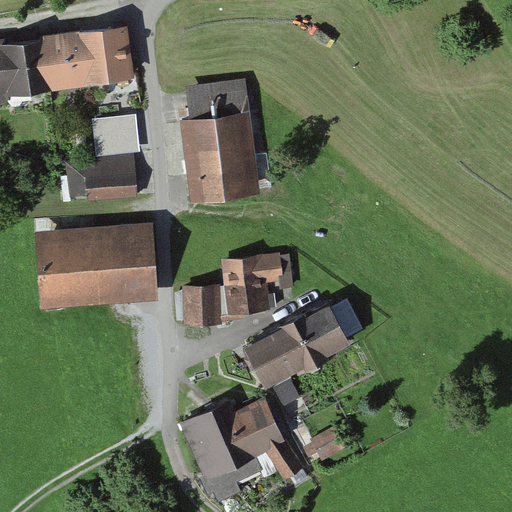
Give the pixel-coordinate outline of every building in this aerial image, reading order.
[(0,37),(0,101),(9,100),(7,89),(88,79),(88,77),(135,71),(129,18),(43,29),(43,32),(0,37)] [(247,75),(187,83),(191,112),(180,114),(192,198),(263,188),(247,75)] [(137,110),(93,115),(97,152),(140,147),(137,110)] [(134,150),(66,159),(70,194),(88,192),(89,196),(138,194),(134,150)] [(153,217),(35,225),(40,302),(158,294),(153,217)] [(290,250),(223,257),(229,310),(271,306),(268,279),(280,278),(280,286),(294,285),(290,250)] [(220,280),(183,282),(184,322),(222,320),(220,280)] [(283,318),(246,337),(267,378),(305,358),(307,361),(330,350),(329,347),(352,335),(350,332),(364,325),(348,294),(334,302),(330,295),(307,306),(306,303),(282,315),(283,318)] [(231,393),(181,419),(205,471),(201,474),(208,490),(213,488),(218,498),(243,487),(239,477),(263,467),(256,452),(266,447),(285,477),(306,464),(286,434),(266,391),(237,406),(231,393)] [(335,423),(311,436),(323,457),(347,444),(335,423)]
